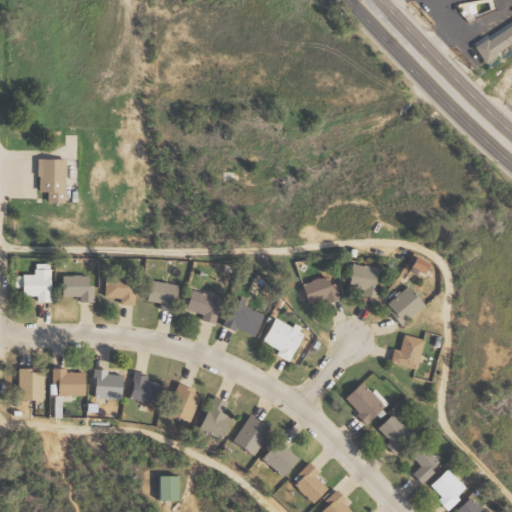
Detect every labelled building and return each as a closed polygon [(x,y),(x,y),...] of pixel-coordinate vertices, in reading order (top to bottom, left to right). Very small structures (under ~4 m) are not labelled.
[(511,43),(511,25),(477,46),(486,60),(511,43)] [(35,161),(34,196),(44,196),(43,206),(62,206),(62,162),(35,161)] [(351,286),(366,289),(365,294),(380,297),(384,268),(354,264),(351,286)] [(347,268),(342,297),(372,302),(375,286),(369,285),(372,272),(347,268)] [(30,271),(30,277),(10,277),(10,289),(17,289),(17,299),(32,299),(32,305),(47,305),(47,271),(30,271)] [(58,278),(58,299),(75,299),(75,305),(88,305),(88,289),(84,289),(84,278),(58,278)] [(100,278),(99,299),(117,300),(117,306),(132,306),(132,280),(100,278)] [(297,289),(305,314),(336,303),(330,288),(324,290),(321,281),(297,289)] [(146,284),(142,303),(156,307),(155,312),(168,315),(174,290),(146,284)] [(403,291),(379,309),(394,329),(418,310),(403,291)] [(187,294),(181,313),(197,318),(195,324),(209,329),(218,303),(205,299),(206,296),(200,294),(199,298),(187,294)] [(236,301),(234,306),(228,303),(215,330),(227,336),(230,331),(250,341),(260,319),(239,309),(242,304),(236,301)] [(290,327),(287,331),(270,322),(257,344),(273,353),(270,358),(284,366),(300,338),(294,335),(296,331),(290,327)] [(401,338),(396,354),(388,352),(385,366),(413,373),(421,343),(401,338)] [(13,371),(12,403),(38,403),(39,377),(29,377),(30,371),(13,371)] [(89,372),(88,400),(117,401),(118,378),(103,377),(104,373),(89,372)] [(47,373),(47,386),(54,387),(53,397),(79,399),(80,375),(47,373)] [(129,373),(123,400),(155,407),(160,387),(142,383),(143,376),(129,373)] [(173,386),(159,419),(184,429),(196,399),(189,396),(191,393),(173,386)] [(357,386),(342,401),(357,415),(353,419),(361,427),(379,409),(357,386)] [(64,417),(65,395),(56,395),(56,417),(64,417)] [(210,398),(195,430),(217,440),(227,419),(218,415),(223,403),(210,398)] [(245,415),(226,444),(249,459),(266,433),(259,427),(260,425),(245,415)] [(388,417),(373,431),(385,443),(379,449),(389,459),(409,439),(388,417)] [(273,435),(252,462),(280,483),(296,461),(284,452),(288,446),(273,435)] [(416,448),(406,459),(416,467),(407,477),(418,487),(430,475),(427,472),(434,465),(416,448)] [(305,465),(292,478),(296,481),(288,488),(308,508),(324,492),(309,477),(313,473),(305,465)] [(442,473),(425,490),(436,500),(431,505),(438,511),(442,511),(448,506),(450,508),(459,498),(455,494),(460,490),(442,473)] [(155,478),(154,502),(173,503),(174,479),(155,478)] [(332,489),(320,502),(325,507),(320,511),(348,511),(340,504),(343,501),(332,489)] [(476,511),(465,500),(453,511),(476,511)]
